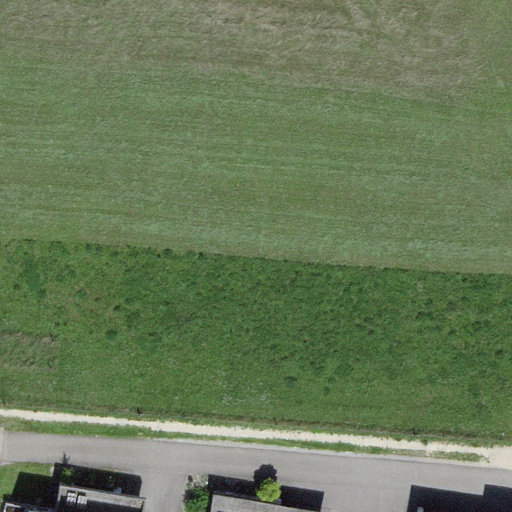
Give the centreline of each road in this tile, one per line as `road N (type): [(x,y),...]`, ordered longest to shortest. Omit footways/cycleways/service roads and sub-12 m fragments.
road 1 (track): [(0,399),(511,400)]
road 2 (residential): [(511,487),(8,442)]
